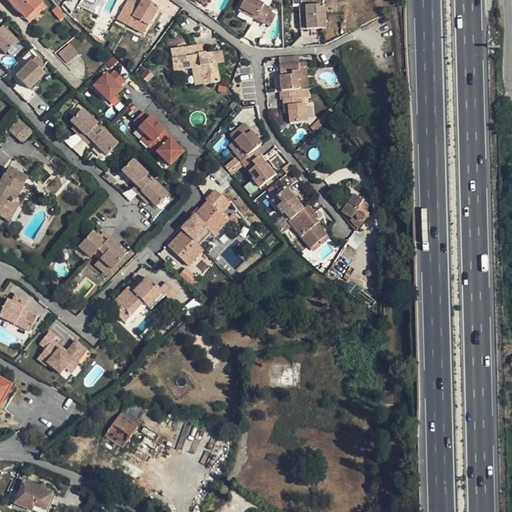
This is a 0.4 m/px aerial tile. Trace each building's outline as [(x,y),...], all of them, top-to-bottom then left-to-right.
[(37,0),(5,0),(25,19),(41,3),(37,0)] [(131,0),(127,0),(116,19),(128,25),(133,18),(147,26),(158,8),(144,0),(141,0),(139,5),(131,0)] [(261,23),(268,8),(252,0),(242,0),(237,11),(261,23)] [(298,3),(300,27),(325,25),(323,2),(298,3)] [(45,7),(41,3),(25,19),(29,23),(45,7)] [(275,12),(268,8),(261,23),(268,27),(275,12)] [(133,18),(128,25),(143,34),(147,26),(133,18)] [(0,50),(4,54),(16,42),(1,27),(0,28),(0,50)] [(67,64),(78,54),(69,44),(58,53),(67,64)] [(196,46),(170,50),(174,71),(199,67),(201,84),(218,81),(216,63),(223,62),(221,50),(198,54),(196,46)] [(37,57),(35,55),(7,81),(11,85),(10,85),(14,89),(25,100),(26,100),(29,104),(36,97),(30,91),(39,82),(45,76),(41,72),(47,66),(37,57)] [(279,57),(280,64),(298,63),(298,56),(279,57)] [(233,69),(238,64),(235,60),(230,65),(233,69)] [(306,62),(299,63),(301,90),(309,89),(306,62)] [(282,91),(297,90),(301,90),(299,63),(298,63),(280,64),(280,73),(283,73),(283,76),(281,76),(282,91)] [(111,66),(92,86),(114,106),(121,99),(116,94),(128,82),(111,66)] [(199,67),(191,69),(194,85),(201,84),(199,67)] [(30,91),(36,97),(45,88),(39,82),(30,91)] [(310,97),(310,89),(309,89),(301,90),(297,90),(298,98),(301,98),(301,105),(306,105),(307,122),(315,122),(314,102),(309,102),(308,97),(310,97)] [(298,98),(297,90),(282,91),(280,92),(281,100),(283,99),(284,107),(289,107),(289,113),(290,124),(307,122),(306,105),(301,105),(301,98),(298,98)] [(336,111),(334,106),(312,128),(315,131),(336,111)] [(82,108),(70,120),(75,126),(79,130),(77,133),(87,144),(91,141),(93,139),(97,144),(95,145),(105,156),(117,145),(102,130),(99,133),(94,127),(97,124),(82,108)] [(145,134),(141,138),(169,166),(186,149),(145,109),(132,122),(145,134)] [(19,119),(8,130),(22,143),(33,132),(19,119)] [(229,134),(230,135),(245,123),(244,121),(229,134)] [(240,160),(244,165),(254,156),(250,152),(261,143),(245,123),(230,135),(246,155),(240,160)] [(232,174),(242,165),(235,156),(225,165),(232,174)] [(254,156),(244,165),(253,176),(251,178),(259,187),(274,174),(258,156),(255,158),(254,156)] [(147,174),(132,159),(120,171),(130,180),(132,179),(136,184),(135,185),(131,189),(142,200),(145,197),(150,202),(155,207),(167,195),(152,180),(149,183),(143,177),(147,174)] [(0,217),(8,222),(17,205),(12,203),(21,188),(26,178),(7,167),(0,180),(0,217)] [(289,174),(287,172),(279,178),(281,181),(289,174)] [(279,193),(286,187),(281,181),(279,178),(271,184),(279,193)] [(279,193),(271,199),(285,216),(288,220),(292,225),(310,248),(310,247),(317,242),(320,240),(327,234),(315,220),(317,218),(306,206),(303,209),(286,187),(279,193)] [(27,192),(21,188),(12,203),(17,205),(19,207),(27,192)] [(186,232),(171,248),(187,262),(191,267),(206,251),(202,247),(198,243),(210,229),(216,235),(218,232),(230,221),(221,212),(229,203),(217,191),(209,200),(210,202),(199,215),(184,230),(186,232)] [(353,194),(341,212),(351,219),(363,200),(353,194)] [(363,200),(351,219),(351,224),(357,229),(367,214),(365,212),(369,204),(363,200)] [(288,220),(285,216),(279,221),(278,220),(274,224),(278,228),(288,220)] [(288,220),(278,228),(281,233),(292,225),(288,220)] [(113,233),(106,227),(103,231),(101,233),(97,230),(94,227),(80,243),(93,255),(101,247),(113,233)] [(118,238),(113,233),(101,247),(105,251),(102,255),(114,265),(127,251),(121,246),(116,241),(118,238)] [(327,234),(320,240),(322,243),(329,238),(327,234)] [(317,242),(310,247),(312,250),(320,245),(317,242)] [(341,254),(330,271),(341,278),(352,262),(341,254)] [(125,292),(109,309),(125,324),(145,303),(152,310),(166,295),(172,301),(180,293),(168,282),(161,289),(148,278),(135,292),(130,297),(125,292)] [(130,288),(125,292),(130,297),(135,292),(130,288)] [(31,302),(18,294),(13,302),(10,300),(1,317),(32,333),(40,318),(26,311),(31,302)] [(56,336),(50,332),(40,344),(46,349),(38,360),(47,367),(49,364),(62,374),(67,369),(73,360),(77,363),(87,349),(76,341),(68,351),(66,354),(60,349),(62,347),(53,340),(56,336)] [(73,360),(67,369),(73,373),(79,364),(77,363),(73,360)] [(293,385),(294,366),(269,366),(269,385),(293,385)] [(0,375),(0,404),(13,382),(0,375)] [(120,414),(137,425),(145,410),(126,403),(120,414)] [(328,404),(328,406),(326,413),(325,418),(338,421),(341,408),(328,404)] [(138,426),(137,425),(120,414),(100,444),(114,454),(120,448),(121,449),(138,426)] [(36,511),(44,511),(52,493),(24,481),(15,503),(36,511)] [(248,511),(249,511),(234,501),(226,511),(248,511)]
